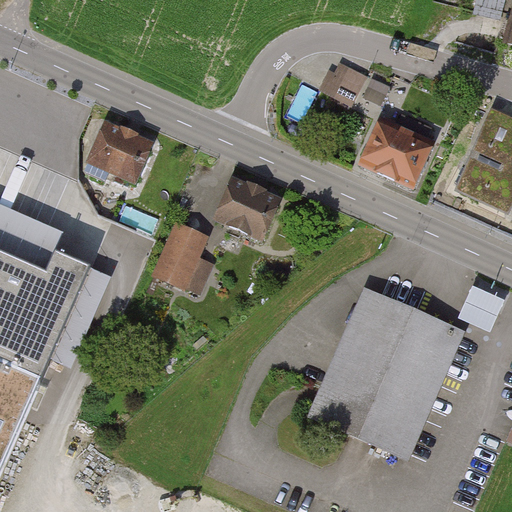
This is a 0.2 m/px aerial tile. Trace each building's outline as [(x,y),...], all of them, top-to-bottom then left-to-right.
[(506,0),(479,0),(476,13),(501,20),(506,0)] [(511,23),(506,22),(500,43),(511,46),(511,23)] [(359,92),(329,76),(322,90),(352,105),(359,92)] [(383,122),(363,166),(414,189),(434,145),(422,140),(428,128),(405,117),(400,130),(383,122)] [(511,125),(493,117),(461,189),(509,211),(511,204),(511,125)] [(106,129),(89,167),(137,188),(154,150),(106,129)] [(235,186),(220,224),(269,244),(284,205),(235,186)] [(0,269),(46,289),(57,266),(66,241),(0,213),(0,269)] [(189,291),(210,243),(183,231),(162,280),(189,291)] [(0,486),(52,366),(88,282),(57,266),(46,289),(0,269),(0,486)] [(88,282),(52,366),(71,377),(113,285),(92,275),(88,282)] [(475,286),(460,319),(490,333),(506,300),(475,286)] [(412,459),(462,335),(366,296),(316,420),(412,459)]
